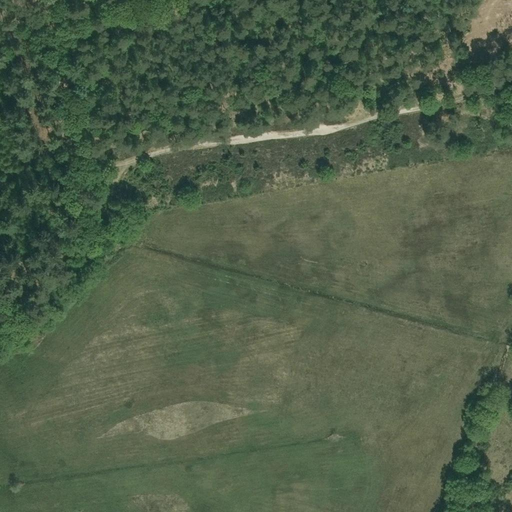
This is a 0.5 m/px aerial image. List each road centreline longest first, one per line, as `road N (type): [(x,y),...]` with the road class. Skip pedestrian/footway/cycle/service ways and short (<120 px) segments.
road 1 (track): [(45,0),(69,150),(111,163),(462,100),(511,76)]
road 2 (track): [(123,162),(95,222),(33,300),(0,312)]
